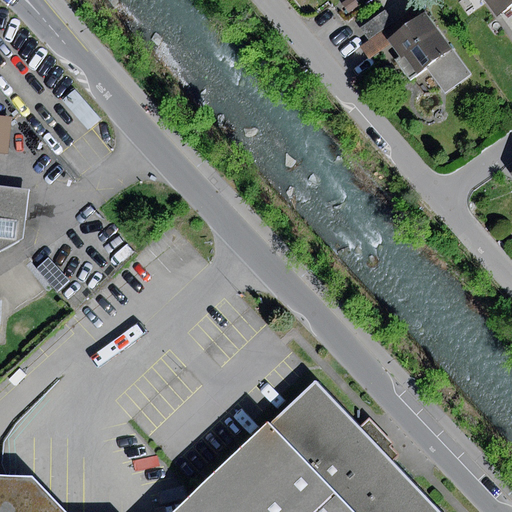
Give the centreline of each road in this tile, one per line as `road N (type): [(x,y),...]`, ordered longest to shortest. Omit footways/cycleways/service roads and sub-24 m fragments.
road 1 (residential): [(25,0),(502,511)]
road 2 (residential): [(265,0),(440,197)]
road 3 (unknown): [(152,136),(0,253)]
